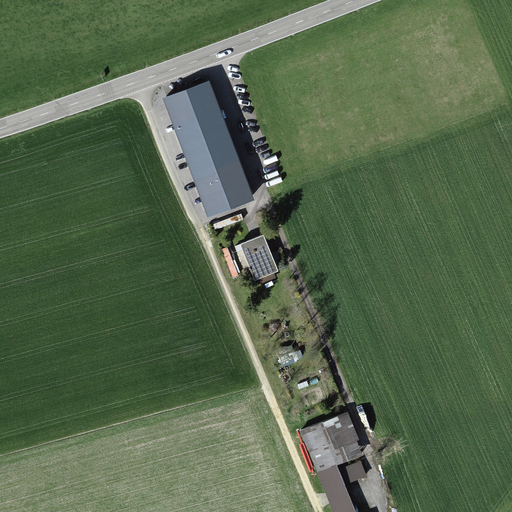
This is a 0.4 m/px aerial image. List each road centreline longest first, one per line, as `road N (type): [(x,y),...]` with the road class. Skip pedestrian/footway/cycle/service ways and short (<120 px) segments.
road 1 (track): [(137,81),(317,511)]
road 2 (unknown): [(368,448),(206,56)]
road 3 (primary): [(355,0),(0,128)]
